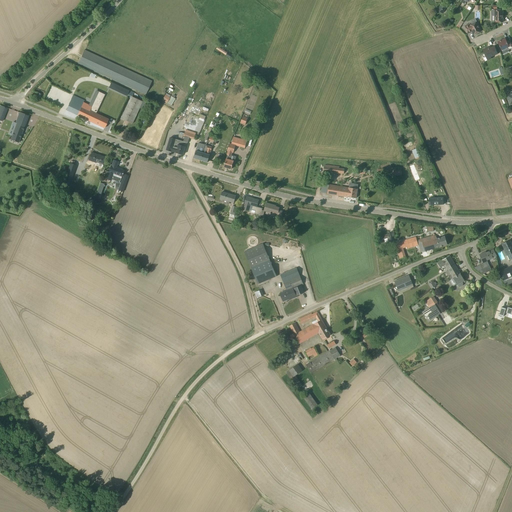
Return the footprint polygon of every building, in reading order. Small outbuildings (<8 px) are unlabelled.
[(494,10),(492,10),(491,11),(491,14),(492,16),(494,16),(494,22),(503,22),(503,10),(494,10)] [(481,31),(476,21),(476,20),(475,19),(470,22),(470,23),(465,26),(468,33),(472,32),(473,35),(481,31)] [(506,41),(505,39),(505,38),(497,42),(501,50),(507,48),(508,50),(511,48),(511,40),(506,41)] [(484,53),(483,53),(482,54),(482,55),(482,56),(483,57),(484,57),(485,57),(488,56),(490,57),(498,54),(494,46),(488,49),(487,48),(483,50),(484,53)] [(84,50),(78,63),(146,94),(152,81),(84,50)] [(108,87),(130,98),(131,96),(133,92),(111,82),(108,87)] [(108,119),(102,117),(103,115),(100,114),(100,115),(96,113),(103,97),(97,94),(90,111),(81,107),(84,101),(81,99),(73,95),(66,110),(88,120),(89,119),(95,121),(94,123),(104,128),(108,119)] [(166,94),(163,100),(172,105),(176,98),(172,95),(171,97),(166,94)] [(116,96),(106,116),(113,119),(122,99),(116,96)] [(131,96),(130,98),(121,118),(132,123),(142,101),(131,96)] [(19,112),(12,131),(13,131),(10,139),(18,142),(28,115),(19,112)] [(215,139),(215,136),(210,135),(209,140),(214,142),(213,145),(217,147),(219,141),(215,139)] [(245,148),(247,140),(234,136),(232,144),(230,143),(227,151),(228,151),(227,155),(226,159),(224,167),(231,169),(233,161),(235,161),(236,156),(231,155),(232,152),(234,152),(236,145),(245,148)] [(166,150),(172,151),(179,153),(179,154),(181,155),(182,154),(183,154),(185,146),(186,142),(170,137),(166,150)] [(194,158),(201,160),(203,153),(205,145),(198,143),(196,151),(194,158)] [(203,153),(201,160),(208,162),(210,155),(212,147),(205,145),(203,153)] [(415,158),(420,156),(416,148),(412,150),(415,158)] [(96,163),(95,165),(102,167),(102,165),(103,165),(105,157),(91,152),(88,160),(96,163)] [(111,165),(108,172),(105,171),(103,177),(106,178),(106,179),(111,180),(111,179),(119,182),(124,170),(116,167),(118,162),(114,160),(111,166),(111,165)] [(65,178),(71,180),(74,172),(68,170),(65,178)] [(123,191),(126,181),(122,179),(118,190),(123,191)] [(347,198),(347,197),(347,196),(356,198),(357,189),(349,187),(322,183),(321,192),(328,193),(327,195),(347,198)] [(234,203),(236,195),(222,191),(219,202),(228,204),(229,201),(234,203)] [(260,215),(262,210),(262,208),(257,207),(259,200),(246,196),(244,203),(245,203),(243,209),(249,211),(250,205),(253,206),(252,209),(256,210),(255,213),(260,215)] [(264,211),(262,210),(260,215),(263,216),(264,211),(269,212),(269,213),(271,214),(271,212),(277,214),(277,216),(280,217),(282,211),(279,210),(279,207),(275,206),(276,205),(266,203),(264,211)] [(233,206),(231,211),(229,216),(234,217),(238,207),(233,206)] [(434,236),(417,240),(421,252),(447,244),(445,236),(437,239),(436,235),(435,235),(435,234),(433,234),(434,236)] [(389,243),(388,237),(378,239),(379,245),(389,243)] [(414,237),(395,243),(400,258),(406,257),(403,247),(409,246),(409,247),(418,244),(416,238),(415,239),(414,237)] [(511,259),(511,245),(510,240),(502,244),(507,255),(509,260),(511,259)] [(244,251),(255,277),(258,284),(277,276),(263,243),(244,251)] [(479,254),(483,263),(484,263),(486,267),(483,268),(485,273),(491,270),(489,265),(487,261),(487,260),(496,256),(493,249),(484,254),(483,253),(479,254)] [(448,276),(448,275),(458,269),(449,256),(437,263),(440,268),(445,265),(448,270),(445,272),(448,276)] [(511,281),(511,266),(501,271),(507,284),(511,281)] [(296,268),(280,275),(287,290),(280,293),(283,301),(291,298),(291,299),(296,297),(296,296),(304,292),(301,284),(303,283),(296,268)] [(460,274),(458,269),(448,275),(451,280),(453,278),(457,285),(464,280),(460,274)] [(394,281),(397,289),(398,291),(413,285),(409,275),(394,281)] [(428,283),(431,289),(436,286),(435,285),(437,284),(435,281),(434,282),(433,280),(428,283)] [(434,315),(442,310),(434,297),(426,302),(434,315)] [(312,322),(314,324),(300,332),(295,323),(290,325),(295,335),(300,343),(319,332),(327,328),(322,320),(321,320),(317,312),(312,314),(312,313),(299,319),(301,324),(316,317),(317,319),(312,322)] [(331,335),(327,328),(319,332),(323,340),(331,335)] [(373,342),(365,348),(368,352),(376,346),(373,342)] [(310,359),(318,355),(313,346),(313,347),(311,348),(305,351),(310,359)] [(340,356),(335,347),(306,365),(311,373),(317,369),(318,371),(324,368),(323,366),(327,364),(328,366),(333,363),(331,361),(340,356)] [(300,364),(286,372),(291,379),(304,371),(300,364)]
